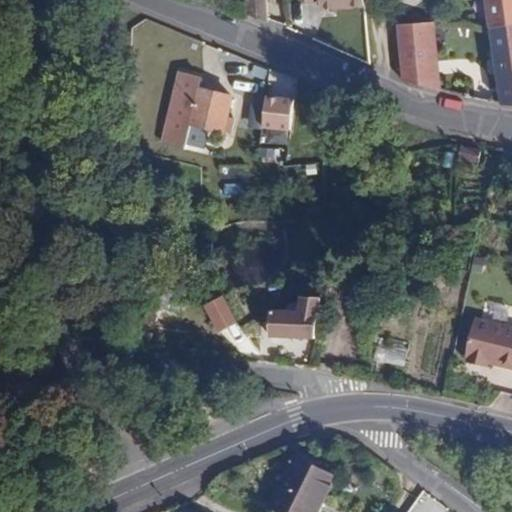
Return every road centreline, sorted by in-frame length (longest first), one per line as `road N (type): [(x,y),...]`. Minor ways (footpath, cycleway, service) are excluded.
road 1 (residential): [(0,356),(49,369),(104,352),(155,350),(198,372),(290,378),(364,406)]
road 2 (residential): [(511,127),(462,122),(388,99),(159,0)]
road 3 (tertiary): [(79,511),(295,421),(364,406)]
road 4 (tertiary): [(364,406),(511,431)]
